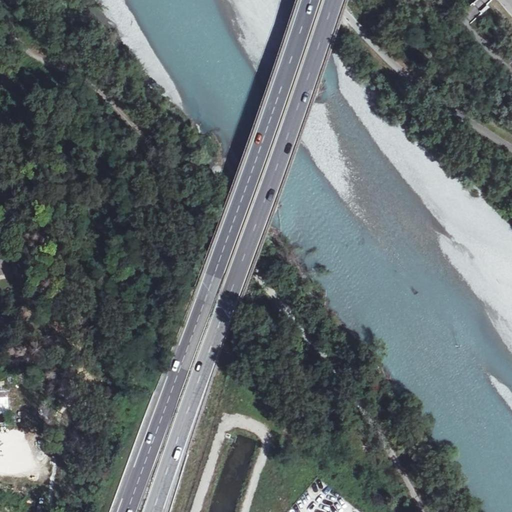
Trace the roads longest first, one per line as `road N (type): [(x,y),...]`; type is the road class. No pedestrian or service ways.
road 1 (track): [(426,511),(307,326),(103,97),(34,54),(2,0)]
road 2 (motorway): [(312,0),(126,511)]
road 3 (motorway): [(153,511),(335,0)]
